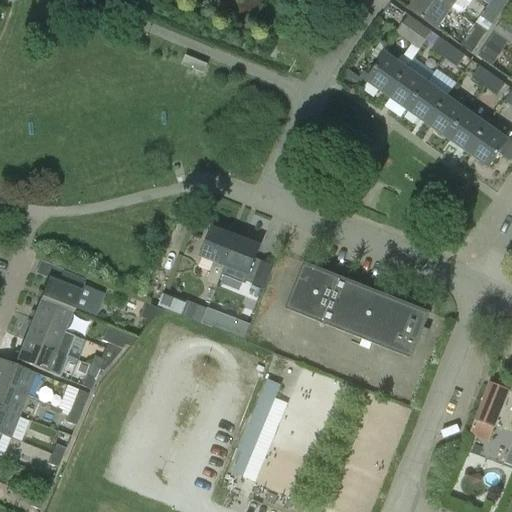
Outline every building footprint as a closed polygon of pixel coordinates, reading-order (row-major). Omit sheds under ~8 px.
[(437,29),(451,9),(438,0),(416,0),(409,10),(437,29)] [(438,0),(451,9),(457,0),(438,0)] [(491,0),(488,5),(500,13),(509,0),(508,0),(491,0)] [(491,26),(500,13),(488,5),(479,18),(491,26)] [(366,83),(387,97),(407,69),(432,32),(408,16),(396,33),(412,45),(403,57),(401,55),(396,62),(386,55),(381,62),(366,83)] [(511,27),(502,21),(493,33),(507,43),(511,35),(511,27)] [(475,25),(469,33),(460,46),(472,54),(486,33),(475,25)] [(443,59),(452,47),(439,38),(431,50),(443,59)] [(372,56),(381,62),(386,55),(387,48),(380,44),(372,56)] [(465,56),(452,47),(443,59),(456,68),(465,56)] [(205,75),(208,66),(186,57),(182,66),(205,75)] [(471,79),(484,88),(492,76),(479,67),(471,79)] [(427,84),(407,69),(387,97),(407,111),(427,84)] [(505,85),(492,76),(484,88),(496,96),(505,85)] [(407,111),(428,126),(447,98),(427,84),(407,111)] [(467,112),(447,98),(428,126),(448,140),(467,112)] [(448,140),(468,154),(488,126),(467,112),(448,140)] [(508,141),(488,126),(468,154),(488,168),(508,141)] [(217,286),(224,267),(236,236),(213,227),(201,258),(214,263),(207,282),(217,286)] [(260,246),(236,236),(224,267),(248,276),(260,246)] [(273,266),(261,261),(250,288),(263,293),(273,266)] [(303,264),(285,309),(319,323),(411,359),(429,314),(303,264)] [(47,279),(39,300),(71,313),(73,307),(94,315),(103,292),(82,284),(83,281),(61,273),(57,283),(47,279)] [(158,296),(154,309),(244,334),(247,321),(158,296)] [(71,313),(39,300),(39,301),(32,320),(62,333),(63,331),(70,334),(75,332),(79,323),(77,318),(69,315),(70,313),(71,313)] [(73,337),(62,333),(32,320),(24,341),(65,357),(73,337)] [(129,348),(137,339),(107,327),(101,342),(106,344),(121,350),(124,346),(129,348)] [(57,378),(65,357),(24,341),(15,361),(57,378)] [(89,366),(99,370),(103,360),(93,357),(89,366)] [(0,385),(26,396),(35,374),(0,360),(0,385)] [(95,380),(99,370),(89,366),(81,387),(90,391),(93,383),(95,380)] [(256,483),(284,401),(272,397),(277,384),(260,378),(227,473),(256,483)] [(509,391),(491,383),(489,383),(474,420),(494,429),(509,391)] [(0,410),(17,418),(26,396),(0,385),(0,410)] [(73,403),(69,413),(79,417),(88,395),(78,391),(73,403)] [(17,418),(0,410),(0,435),(9,439),(17,418)] [(75,427),(79,417),(69,413),(65,423),(75,427)] [(55,445),(51,455),(61,458),(65,449),(70,438),(60,433),(55,445)] [(57,468),(61,458),(51,455),(47,464),(57,468)] [(33,498),(43,502),(47,492),(37,488),(33,498)] [(39,511),(43,502),(33,498),(29,508),(39,511)]
